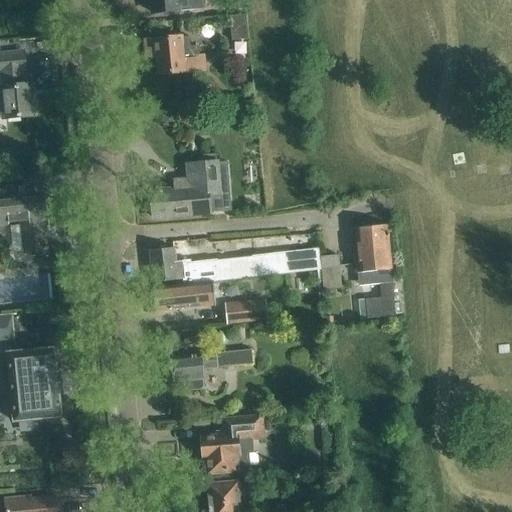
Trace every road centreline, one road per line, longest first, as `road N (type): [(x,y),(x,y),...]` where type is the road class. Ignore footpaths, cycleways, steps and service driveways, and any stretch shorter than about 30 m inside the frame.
road 1 (residential): [(135,511),(108,234)]
road 2 (residential): [(108,234),(384,205)]
road 3 (residential): [(108,234),(84,0)]
